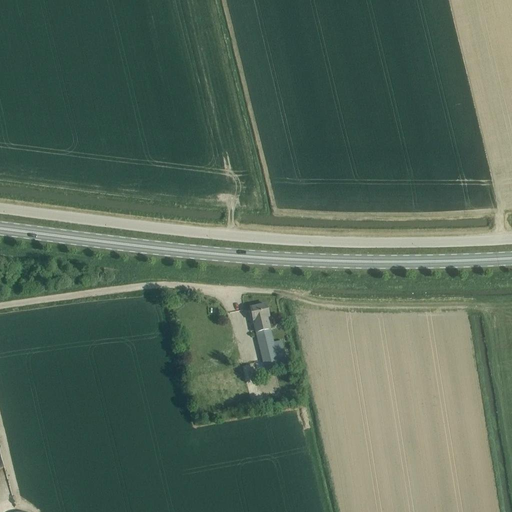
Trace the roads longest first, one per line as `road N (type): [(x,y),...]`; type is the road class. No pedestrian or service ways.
road 1 (primary): [(0,226),(302,259),(511,257)]
road 2 (unclassified): [(0,208),(304,241),(511,240)]
road 3 (unclassified): [(0,311),(154,283),(232,295)]
